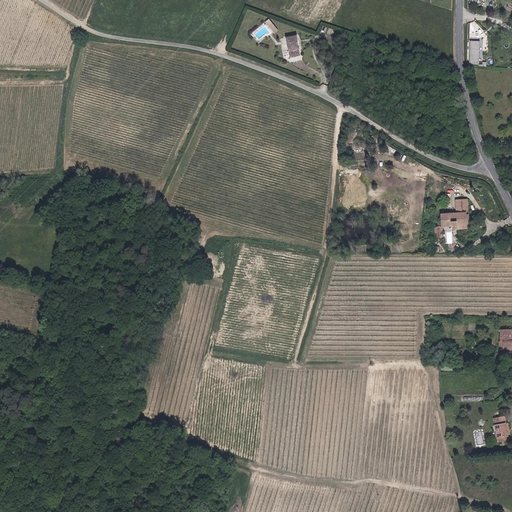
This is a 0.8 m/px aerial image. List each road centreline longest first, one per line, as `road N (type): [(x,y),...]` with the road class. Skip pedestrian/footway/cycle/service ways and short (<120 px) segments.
road 1 (unclassified): [(492,168),(425,154),(323,95),(259,69),(204,49),(90,30),(41,0)]
road 2 (secondary): [(460,0),(461,78),(492,168)]
